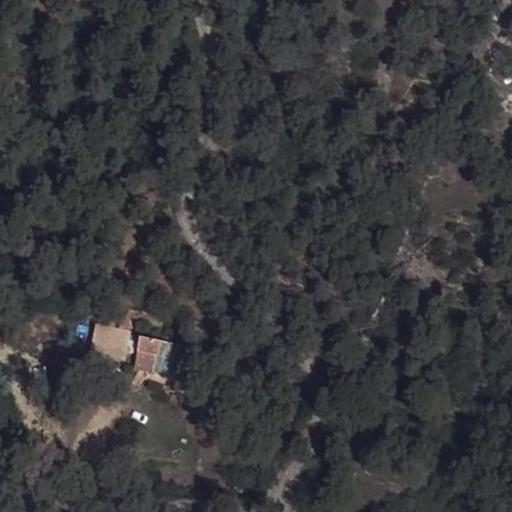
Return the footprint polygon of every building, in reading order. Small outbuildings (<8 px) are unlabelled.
[(391,153),(407,160),(410,151),(395,145),(391,153)] [(368,161),(400,174),(407,160),(391,153),(374,146),(368,161)] [(139,322),(101,319),(99,348),(137,351),(139,322)] [(146,325),(145,341),(171,342),(170,360),(205,362),(207,329),(146,325)] [(171,342),(145,341),(144,359),(170,360),(171,342)]
